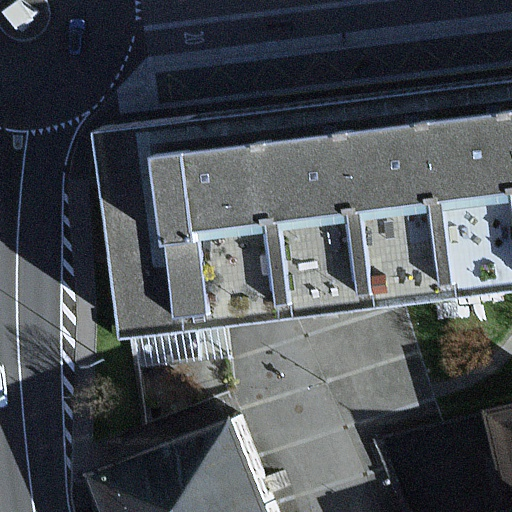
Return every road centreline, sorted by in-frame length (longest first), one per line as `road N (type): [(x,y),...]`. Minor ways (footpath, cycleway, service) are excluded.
road 1 (residential): [(386,0),(157,25),(116,20)]
road 2 (primary): [(35,511),(16,276)]
road 3 (primary): [(16,276),(38,158),(69,93)]
